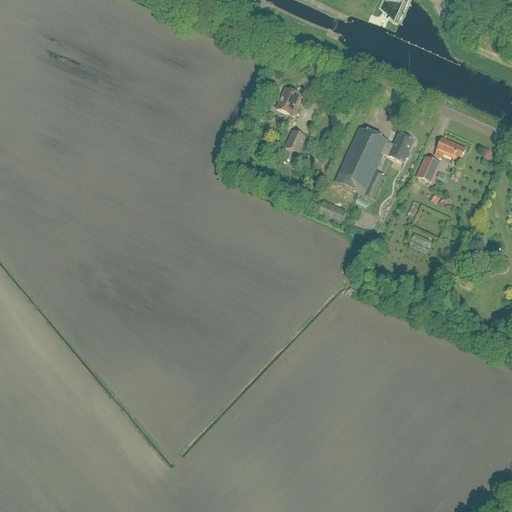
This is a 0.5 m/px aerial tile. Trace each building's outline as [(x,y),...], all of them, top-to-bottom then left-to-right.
[(287,18),(283,26),(288,28),(292,20),(287,18)] [(295,114),(302,98),(291,93),(289,98),(284,96),(277,112),(287,117),(290,112),(295,114)] [(395,147),(389,144),(390,143),(360,129),(335,184),(373,202),(384,177),(376,173),(384,156),(404,165),(406,161),(408,160),(410,156),(410,154),(414,144),(399,137),(395,147)] [(293,134),(286,150),(299,156),(306,139),(293,134)] [(460,163),(465,152),(442,142),(438,153),(436,157),(443,161),(445,156),(460,163)] [(432,187),(441,166),(425,159),(416,180),(432,187)] [(416,235),(409,251),(426,258),(433,243),(416,235)]
